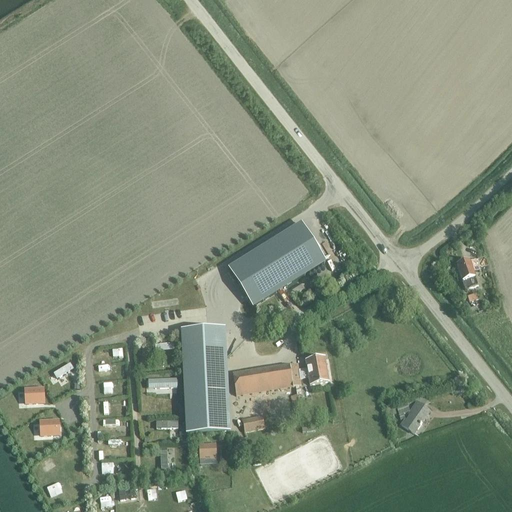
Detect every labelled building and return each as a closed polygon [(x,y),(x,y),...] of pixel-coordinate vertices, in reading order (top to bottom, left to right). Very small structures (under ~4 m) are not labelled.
[(229,271),(253,309),(325,264),(301,226),(229,271)] [(473,274),(479,272),(476,261),(470,263),(469,262),(457,267),(465,292),(478,287),(473,274)] [(467,298),(469,304),(478,301),(476,295),(467,298)] [(180,333),(185,438),(230,436),(225,331),(180,333)] [(310,387),(328,384),(324,360),(306,363),(307,372),(305,373),(306,380),(308,379),(310,387)] [(232,375),(236,398),(301,387),(297,364),(232,375)] [(43,395),(25,390),(20,404),(38,409),(43,395)] [(290,397),(296,420),(302,419),(296,395),(290,397)] [(395,407),(399,417),(409,413),(406,404),(395,407)] [(401,429),(412,437),(429,413),(418,405),(401,429)] [(385,410),(387,418),(396,416),(394,408),(385,410)] [(242,422),(244,434),(264,431),(262,418),(242,422)] [(59,429),(42,424),(37,437),(55,443),(59,429)]
